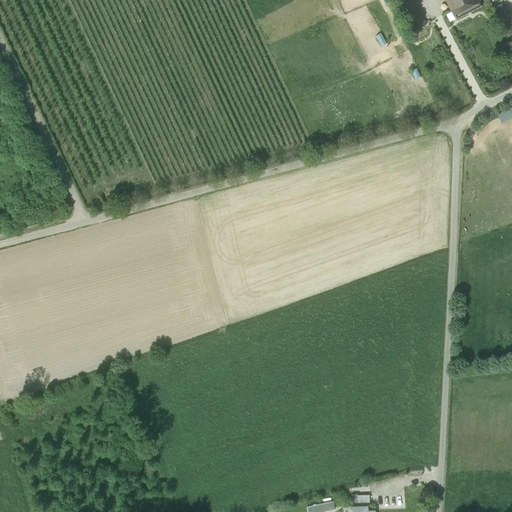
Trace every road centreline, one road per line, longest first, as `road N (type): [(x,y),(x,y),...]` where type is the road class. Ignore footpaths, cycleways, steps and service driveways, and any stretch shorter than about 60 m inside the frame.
road 1 (unclassified): [(466,115),(0,244)]
road 2 (unclassified): [(439,511),(466,115)]
road 3 (track): [(85,221),(0,41)]
